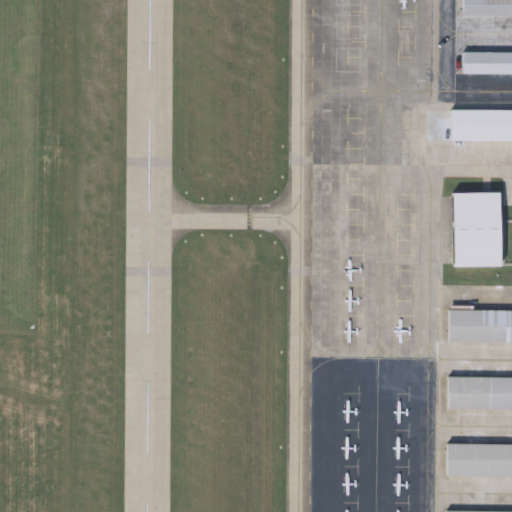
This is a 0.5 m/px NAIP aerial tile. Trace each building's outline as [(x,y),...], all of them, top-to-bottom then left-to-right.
[(511,0),(511,15),(461,15),(461,0),(511,0)] [(511,73),(460,73),(460,51),(511,51),(511,73)] [(511,140),(424,140),(424,109),(511,109),(511,140)] [(498,266),(451,266),(450,192),(497,192),(498,266)] [(511,341),(447,341),(447,309),(511,309),(511,341)] [(446,376),(511,376),(511,408),(446,408),(446,376)] [(511,443),(511,475),(444,475),(445,443),(511,443)]
